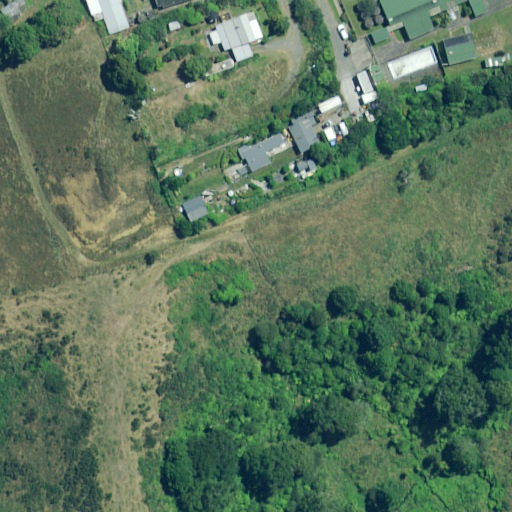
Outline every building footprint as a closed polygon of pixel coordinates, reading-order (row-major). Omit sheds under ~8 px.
[(24,0),(21,0),(0,8),(0,12),(4,21),(29,11),(24,0)] [(131,27),(121,0),(88,0),(87,1),(95,22),(105,18),(111,34),(131,27)] [(187,0),(156,0),(159,9),(187,0)] [(463,2),(462,0),(380,0),(387,17),(398,13),(407,37),(430,28),(426,15),(463,2)] [(486,13),(481,0),(472,0),(468,2),(474,17),(486,13)] [(231,20),(228,10),(218,13),(222,23),(214,26),(215,31),(207,33),(211,45),(220,42),(223,50),(231,47),(236,61),(252,56),(247,43),(261,38),(253,12),(231,20)] [(385,24),(370,31),(375,42),(390,36),(385,24)] [(473,42),(445,50),(451,69),(478,60),(473,42)] [(504,48),(480,54),(483,65),(507,60),(504,48)] [(394,97),(381,59),(369,64),(383,101),(394,97)] [(319,145),(305,110),(289,116),(293,125),(288,127),(298,153),(319,145)] [(204,126),(200,117),(184,124),(188,133),(204,126)] [(284,143),(280,132),(241,150),(251,172),(271,163),(266,151),(284,143)] [(317,167),(314,158),(296,165),(299,174),(317,167)] [(208,213),(197,196),(180,206),(191,224),(208,213)]
